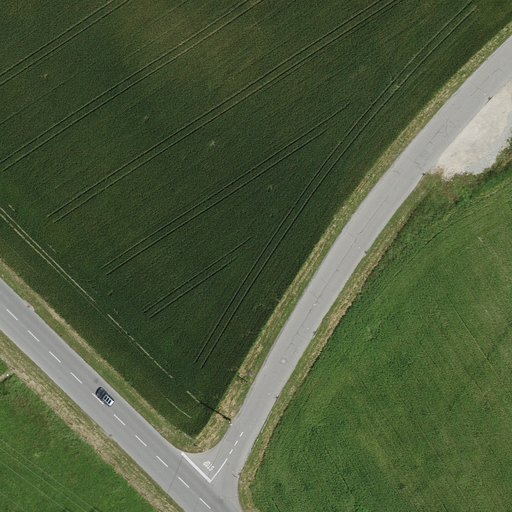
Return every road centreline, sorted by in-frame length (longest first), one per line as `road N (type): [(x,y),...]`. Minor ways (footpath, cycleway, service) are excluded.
road 1 (residential): [(200,498),(355,241),(511,55)]
road 2 (secondary): [(200,498),(0,302)]
